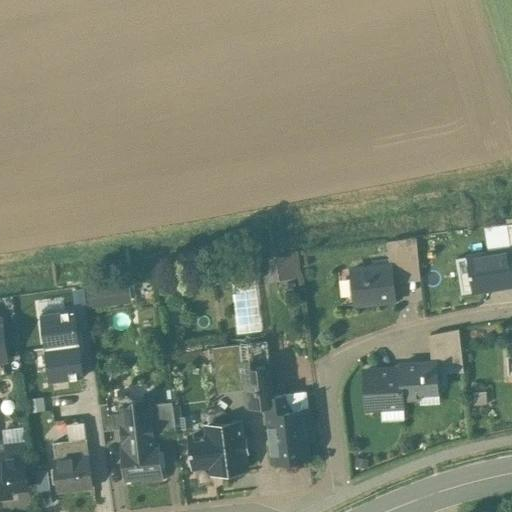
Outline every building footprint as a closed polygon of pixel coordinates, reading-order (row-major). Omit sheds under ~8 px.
[(390,241),(392,264),(394,282),(421,279),(416,238),(390,241)] [(511,249),(511,248),(471,255),(477,289),(511,283),(511,249)] [(269,257),(274,280),(300,274),(295,251),(269,257)] [(256,260),(228,264),(239,333),(264,329),(257,279),(259,279),(256,260)] [(392,264),(352,268),(356,305),(396,301),(394,282),(392,264)] [(129,280),(85,282),(86,305),(130,303),(129,280)] [(76,309),(41,313),(45,345),(80,341),(76,309)] [(460,329),(430,334),(432,362),(438,361),(439,372),(465,371),(460,329)] [(239,343),(242,369),(270,365),(266,340),(239,343)] [(45,345),(45,349),(80,345),(80,341),(45,345)] [(239,343),(214,347),(220,392),(245,389),(242,369),(239,343)] [(80,345),(45,349),(49,381),(84,377),(80,345)] [(401,364),(401,368),(403,398),(422,397),(421,392),(440,391),(439,372),(438,361),(432,362),(401,364)] [(245,389),(248,406),(268,403),(275,402),(274,395),(270,365),(242,369),(245,389)] [(401,368),(365,370),(368,408),(404,406),(403,398),(401,368)] [(268,403),(269,413),(298,409),(297,399),(308,398),(307,390),(274,395),(275,402),(268,403)] [(298,409),(269,413),(275,461),(309,457),(307,439),(312,438),(308,398),(297,399),(298,409)] [(150,399),(101,405),(104,432),(122,429),(125,448),(156,444),(155,434),(151,405),(150,399)] [(173,402),(151,405),(155,434),(177,432),(173,402)] [(68,424),(68,431),(69,440),(78,439),(87,438),(85,422),(68,424)] [(241,422),(213,425),(207,426),(207,428),(208,434),(192,436),(190,436),(190,438),(191,438),(192,449),(191,449),(191,454),(193,454),(194,465),(194,467),(196,467),(212,465),(213,471),(213,473),(215,472),(245,468),(247,468),(247,466),(245,451),(247,451),(245,438),(243,438),(241,422)] [(4,440),(25,439),(24,425),(3,427),(4,440)] [(159,444),(156,444),(125,448),(123,448),(126,479),(144,477),(145,481),(163,479),(159,444)] [(73,459),(56,461),(60,491),(94,487),(88,446),(88,445),(87,445),(71,447),(73,459)] [(4,455),(0,455),(0,498),(30,495),(26,458),(5,460),(4,455)]
